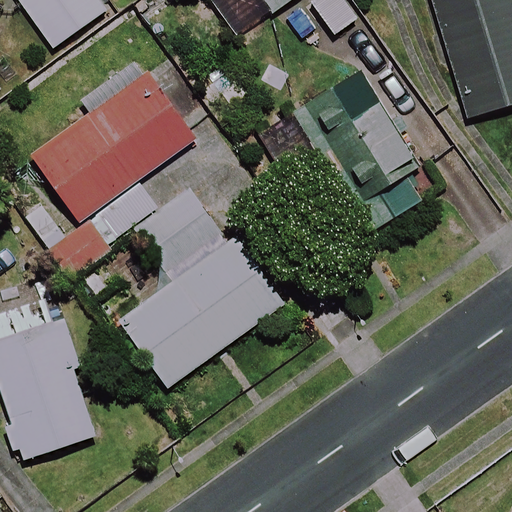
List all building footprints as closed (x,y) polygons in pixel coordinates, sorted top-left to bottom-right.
[(104,14),(94,0),(16,0),(50,50),(104,14)] [(206,0),(208,2),(210,0),(258,0),(269,16),(292,0),(206,0)] [(511,105),(511,0),(429,0),(467,120),(511,105)] [(423,206),(401,170),(411,164),(357,76),(337,87),(298,111),(374,236),(423,206)] [(110,254),(105,247),(155,211),(135,182),(189,145),(143,78),(25,160),(52,199),(22,220),(67,284),(110,254)] [(158,215),(134,232),(166,278),(222,239),(189,193),(158,215)] [(284,307),(236,238),(115,322),(163,391),(284,307)] [(78,367),(61,318),(50,322),(43,302),(0,316),(0,396),(9,422),(0,425),(10,453),(18,450),(23,462),(95,438),(71,370),(78,367)]
